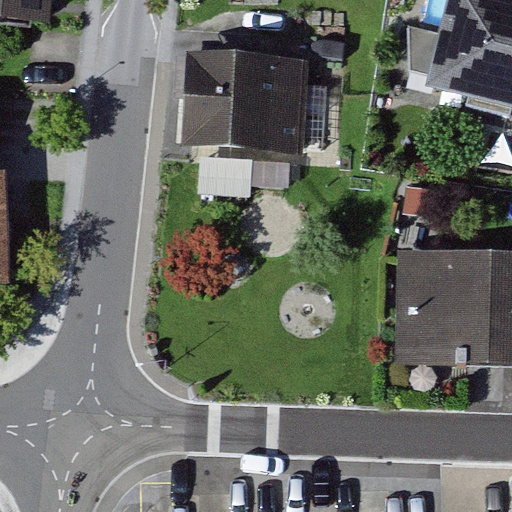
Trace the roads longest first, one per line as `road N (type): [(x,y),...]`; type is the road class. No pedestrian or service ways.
road 1 (residential): [(511,437),(83,420)]
road 2 (residential): [(144,0),(124,190),(83,420)]
